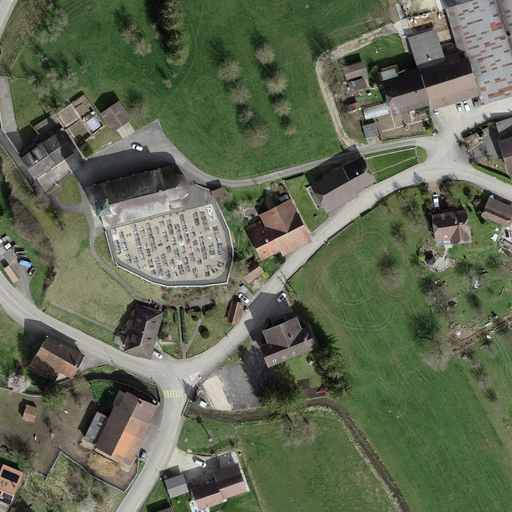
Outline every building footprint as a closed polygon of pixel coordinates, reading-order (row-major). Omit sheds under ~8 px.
[(511,92),(511,0),(466,0),(444,7),(457,48),(443,52),(435,26),(406,35),(415,64),(380,75),(393,115),(478,88),(482,102),(511,92)] [(363,54),(345,59),(349,72),(367,67),(363,54)] [(118,100),(99,112),(112,132),(130,120),(118,100)] [(59,133),(21,158),(36,181),(74,156),(59,133)] [(511,135),(498,140),(509,175),(511,173),(511,135)] [(375,180),(361,156),(310,185),(324,208),(375,180)] [(89,188),(100,230),(183,209),(180,199),(184,197),(186,193),(186,189),(185,184),(183,180),(179,177),(174,177),(172,167),(89,188)] [(261,224),(246,231),(261,260),(309,235),(288,194),(255,210),(261,224)] [(511,214),(511,207),(488,198),(481,216),(507,227),(511,214)] [(466,211),(431,215),(434,239),(470,234),(466,211)] [(245,303),(231,300),(227,320),(241,324),(245,303)] [(161,314),(138,307),(126,348),(150,355),(161,314)] [(269,343),(261,346),(270,367),(318,346),(309,324),(302,327),(296,314),(262,329),(269,343)] [(83,356),(47,336),(31,363),(50,373),(53,368),(71,378),(83,356)] [(157,407),(122,391),(95,447),(129,464),(157,407)] [(38,399),(26,397),(23,412),(34,414),(38,399)] [(215,480),(191,488),(198,508),(247,491),(237,462),(211,471),(215,480)] [(23,475),(3,466),(0,471),(0,501),(9,505),(23,475)] [(183,474),(164,480),(170,497),(188,492),(183,474)]
